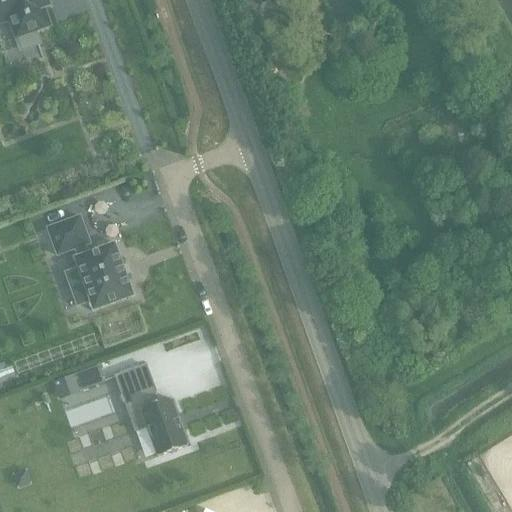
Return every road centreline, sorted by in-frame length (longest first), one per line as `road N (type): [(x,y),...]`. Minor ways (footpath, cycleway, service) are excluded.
road 1 (residential): [(295,511),(166,175),(248,144)]
road 2 (unclassified): [(380,511),(248,144)]
road 3 (track): [(371,486),(511,397)]
road 4 (unclassified): [(248,144),(194,0)]
